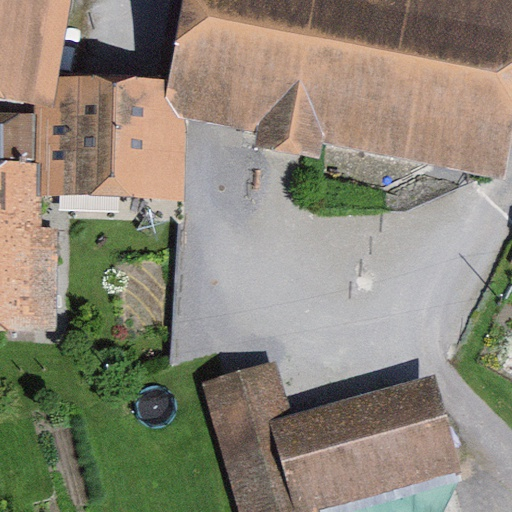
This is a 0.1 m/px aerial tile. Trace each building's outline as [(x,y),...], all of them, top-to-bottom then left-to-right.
[(0,0),(0,83),(29,88),(44,0),(0,0)] [(511,115),(511,0),(189,0),(166,123),(498,187),(511,115)] [(37,193),(156,196),(158,89),(39,87),(37,193)] [(31,173),(0,173),(0,333),(33,333),(31,173)] [(428,388),(287,427),(272,373),(203,392),(236,511),(378,511),(457,490),(428,388)]
